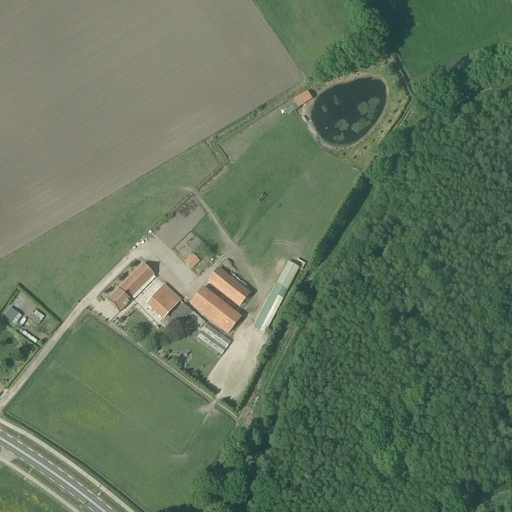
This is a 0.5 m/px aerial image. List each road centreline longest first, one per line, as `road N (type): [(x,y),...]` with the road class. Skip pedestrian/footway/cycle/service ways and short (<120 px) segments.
road 1 (unclassified): [(0,408),(80,307)]
road 2 (primary): [(104,511),(0,438)]
